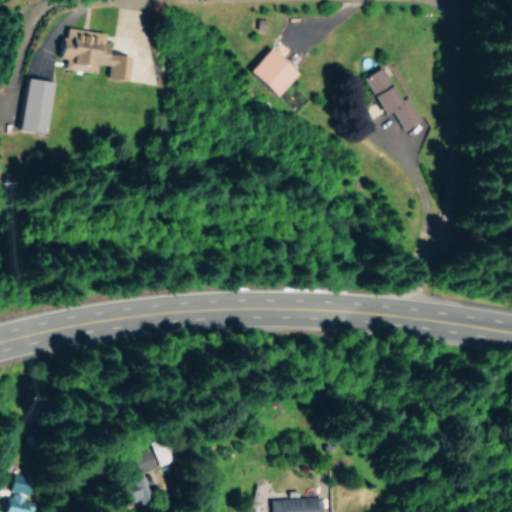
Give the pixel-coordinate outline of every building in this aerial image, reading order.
[(121,79),(124,55),(102,52),(103,42),(98,41),(100,32),(61,27),(59,36),(54,35),(51,57),(60,58),(59,68),(90,72),(91,62),(104,64),(102,77),(121,79)] [(271,96),(293,73),(265,46),(243,69),(271,96)] [(357,76),(380,115),(407,99),(394,75),(385,80),(376,65),(357,76)] [(11,127),(37,132),(45,80),(19,76),(11,127)] [(151,450),(127,456),(131,474),(155,468),(151,450)] [(127,478),(128,482),(113,485),(117,502),(144,496),(140,475),(127,478)] [(23,511),(34,492),(11,481),(0,502),(0,509),(5,511),(23,511)] [(318,511),(318,496),(265,497),(265,511),(318,511)]
